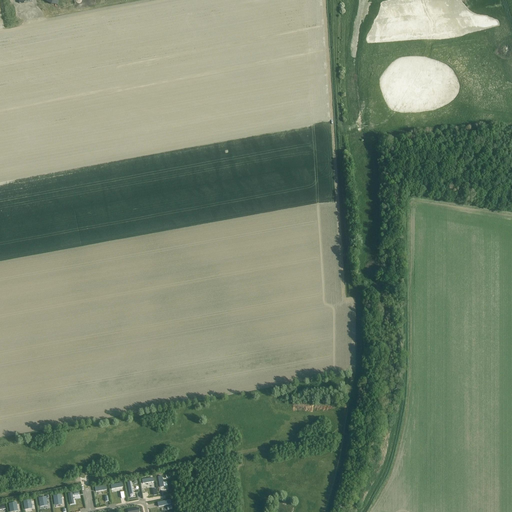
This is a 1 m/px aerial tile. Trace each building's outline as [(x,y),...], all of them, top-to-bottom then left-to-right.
[(46,0),(46,2),(57,9),(58,0),(46,0)] [(62,504),(61,494),(53,495),(55,505),(62,504)] [(48,504),(46,496),(39,497),(40,506),(48,504)] [(32,508),(31,499),(23,500),(25,509),(32,508)] [(18,510),(17,502),(9,503),(10,511),(18,510)]
